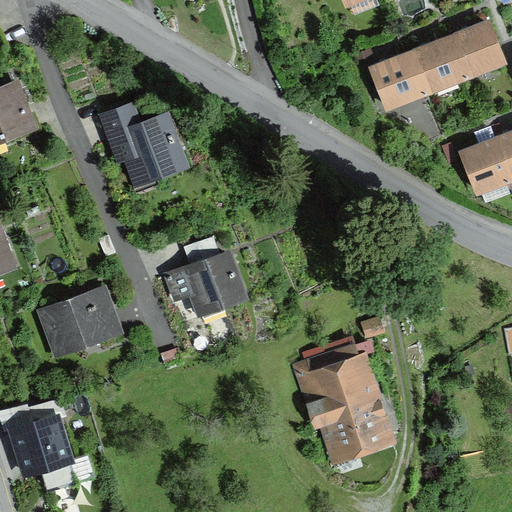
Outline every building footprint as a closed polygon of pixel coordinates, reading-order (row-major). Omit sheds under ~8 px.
[(455,36),(470,73),(503,60),(489,23),(455,36)] [(429,89),(470,73),(455,36),(414,52),(429,89)] [(387,105),(429,89),(414,52),(372,68),(387,105)] [(0,137),(32,125),(16,84),(0,90),(0,137)] [(132,104),(99,117),(130,191),(188,167),(165,114),(140,124),(132,104)] [(511,133),(496,139),(511,177),(511,176),(511,133)] [(496,139),(463,153),(477,190),(511,177),(496,139)] [(200,310),(243,294),(228,253),(221,256),(213,235),(184,246),(192,266),(167,276),(175,297),(193,291),(200,310)] [(0,238),(0,269),(10,266),(0,238)] [(119,332),(102,286),(42,308),(57,348),(97,333),(99,339),(119,332)] [(328,464),(395,442),(364,353),(298,375),(328,464)] [(511,397),(499,417),(511,425),(511,397)] [(56,412),(7,428),(22,473),(71,457),(56,412)]
